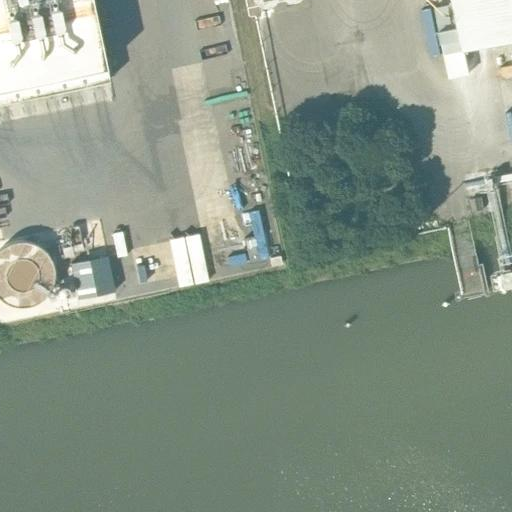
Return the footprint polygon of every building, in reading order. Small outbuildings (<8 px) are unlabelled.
[(0,0),(0,102),(109,80),(92,0),(0,0)] [(511,37),(511,0),(455,0),(466,47),(511,37)] [(456,2),(436,6),(446,53),(465,50),(456,2)] [(471,199),(473,211),(484,209),(482,197),(471,199)] [(63,241),(0,242),(0,268),(4,268),(5,303),(24,303),(24,315),(37,315),(36,298),(63,297),(63,241)] [(114,291),(107,256),(71,263),(78,298),(114,291)]
